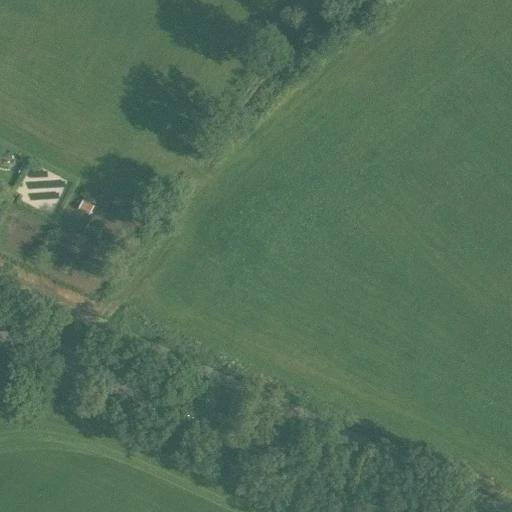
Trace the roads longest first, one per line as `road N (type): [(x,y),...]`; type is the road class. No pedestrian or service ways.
road 1 (secondary): [(0,333),(411,511)]
road 2 (track): [(99,323),(261,74),(343,0)]
